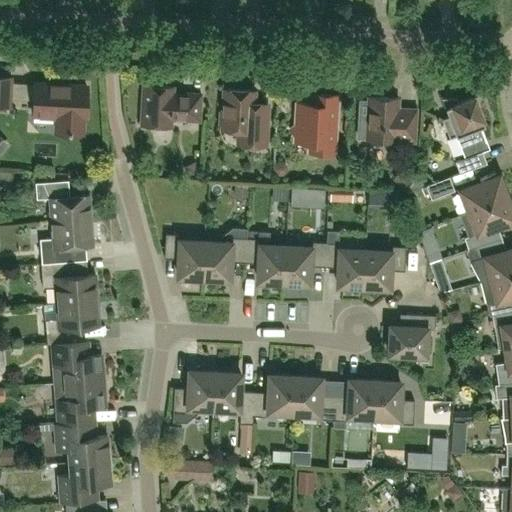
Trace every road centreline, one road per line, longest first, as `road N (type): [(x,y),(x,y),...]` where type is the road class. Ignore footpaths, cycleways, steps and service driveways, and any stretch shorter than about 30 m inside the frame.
road 1 (residential): [(511,45),(0,17)]
road 2 (residential): [(358,329),(334,340),(165,332)]
road 3 (residential): [(150,511),(146,451),(165,332)]
road 4 (residential): [(165,332),(122,161)]
